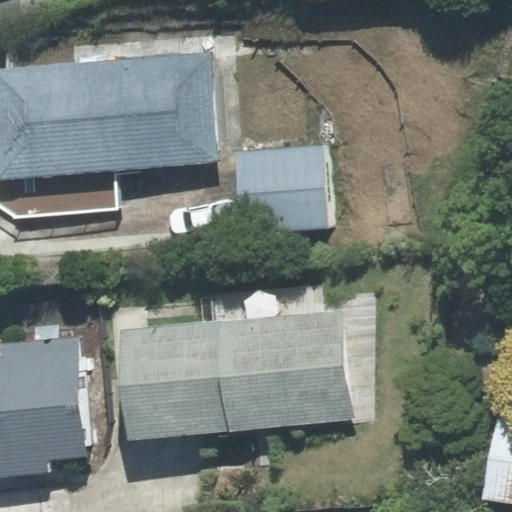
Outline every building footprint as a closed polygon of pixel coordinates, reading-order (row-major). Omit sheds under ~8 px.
[(22,169),(232,157),(226,51),(16,63),(22,169)] [(339,150),(250,148),(248,232),(336,235),(339,150)] [(365,313),(147,317),(149,426),(367,422),(365,313)] [(7,476),(63,472),(62,457),(105,454),(96,321),(17,327),(18,354),(0,355),(0,461),(6,461),(7,476)] [(511,417),(499,494),(511,495),(511,417)]
